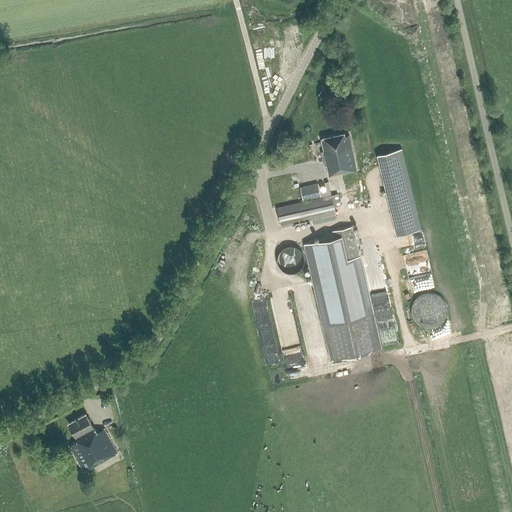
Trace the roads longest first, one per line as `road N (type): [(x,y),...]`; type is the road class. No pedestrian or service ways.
road 1 (tertiary): [(0,433),(118,375),(150,350),(340,0)]
road 2 (unclassified): [(511,236),(456,0)]
